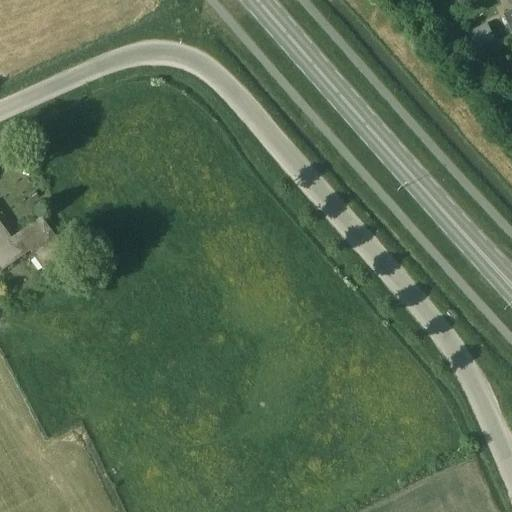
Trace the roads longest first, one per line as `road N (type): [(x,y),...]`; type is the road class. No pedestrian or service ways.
road 1 (unclassified): [(511,485),(465,367),(215,73),(149,51),(0,110)]
road 2 (secondary): [(511,284),(253,0)]
